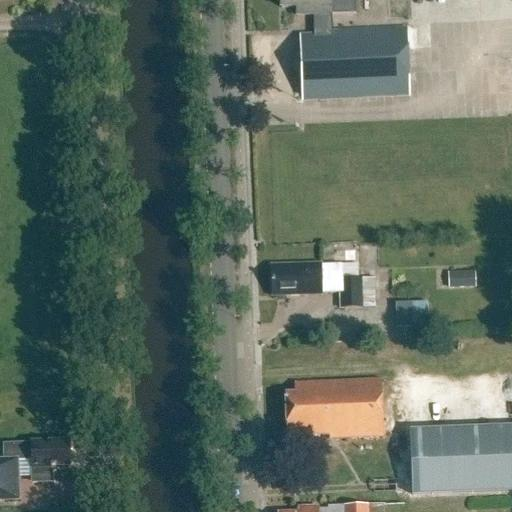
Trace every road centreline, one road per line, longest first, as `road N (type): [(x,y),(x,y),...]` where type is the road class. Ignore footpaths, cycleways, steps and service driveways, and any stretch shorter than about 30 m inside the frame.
road 1 (secondary): [(234,511),(213,0)]
road 2 (unclassified): [(106,511),(85,0)]
